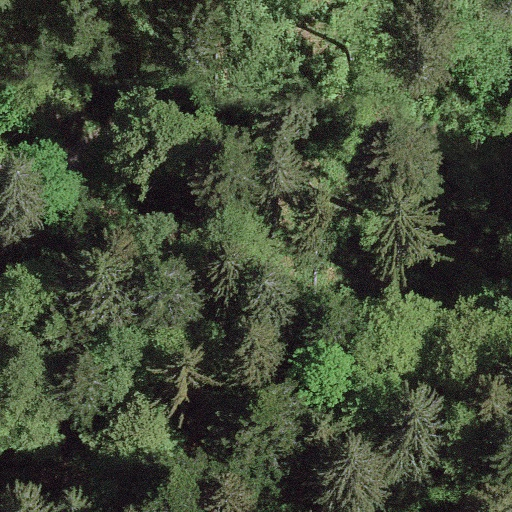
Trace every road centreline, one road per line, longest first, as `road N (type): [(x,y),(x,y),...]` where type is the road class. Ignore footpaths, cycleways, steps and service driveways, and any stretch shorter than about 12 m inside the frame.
road 1 (track): [(0,203),(60,208),(186,0)]
road 2 (track): [(137,511),(0,483)]
